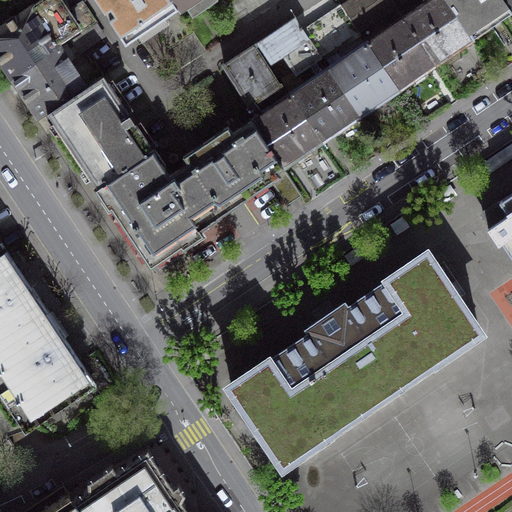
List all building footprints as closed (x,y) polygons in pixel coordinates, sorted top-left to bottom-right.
[(0,61),(12,79),(59,47),(56,43),(78,28),(81,32),(97,22),(83,1),(71,8),(80,21),(76,24),(59,0),(41,0),(0,27),(0,61)] [(179,11),(171,0),(96,0),(125,42),(150,26),(155,33),(166,49),(192,31),(179,11)] [(171,0),(179,11),(195,0),(171,0)] [(389,0),(349,0),(341,6),(358,31),(394,6),(389,0)] [(447,0),(427,0),(403,16),(435,64),(473,39),(447,0)] [(447,0),(473,39),(511,12),(503,0),(447,0)] [(511,0),(503,0),(511,12),(511,0)] [(341,6),(303,31),(320,56),(358,31),(341,6)] [(403,16),(365,42),(398,89),(435,64),(403,16)] [(293,18),(256,42),(269,62),(282,52),(296,73),(320,56),(303,31),(293,18)] [(171,56),(166,49),(155,33),(145,40),(161,63),(171,56)] [(365,42),(328,67),(359,115),(398,89),(365,42)] [(254,44),(223,64),(249,104),(280,83),(254,44)] [(85,85),(59,47),(12,79),(24,98),(38,117),(46,112),(85,85)] [(328,67),(289,93),(321,141),(359,115),(328,67)] [(86,86),(85,85),(46,112),(96,187),(153,150),(103,75),(86,86)] [(321,141),(289,93),(252,118),(284,166),(321,141)] [(169,175),(153,150),(96,187),(149,267),(206,230),(203,226),(232,207),(272,180),(266,170),(278,162),(282,167),(284,166),(252,118),(245,123),(246,124),(232,133),(232,134),(216,144),(215,143),(220,140),(216,133),(192,149),(182,155),(187,163),(169,175)] [(511,192),(499,201),(508,214),(488,228),(498,243),(501,241),(511,257),(511,192)] [(0,344),(48,313),(5,248),(0,251),(0,344)] [(311,332),(230,384),(257,423),(283,462),(327,433),(326,432),(435,359),(436,360),(480,330),(426,252),(348,307),(344,302),(336,309),(326,315),(307,327),(311,332)] [(48,313),(0,344),(0,392),(25,429),(95,384),(48,313)] [(82,511),(160,511),(181,498),(186,495),(177,481),(172,485),(171,483),(163,470),(147,447),(116,469),(112,463),(87,479),(88,487),(72,497),(82,511)] [(82,511),(72,497),(68,491),(37,511),(82,511)] [(190,511),(181,498),(160,511),(190,511)]
